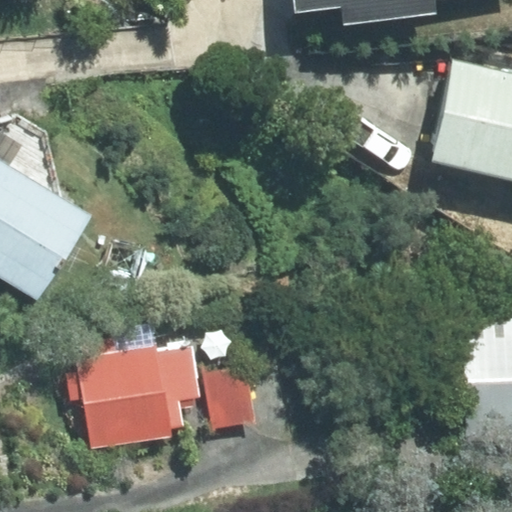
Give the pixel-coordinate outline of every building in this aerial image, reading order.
[(292,0),(295,16),(430,0),(292,0)] [(511,65),(447,51),(423,153),(511,173),(511,65)] [(89,213),(0,159),(0,277),(36,300),(89,213)] [(511,318),(417,320),(417,369),(462,368),(463,439),(511,438),(511,318)] [(156,341),(152,319),(82,330),(86,352),(72,354),(86,446),(169,433),(163,398),(195,393),(186,336),(156,341)] [(274,365),(271,345),(247,348),(250,368),(274,365)]
